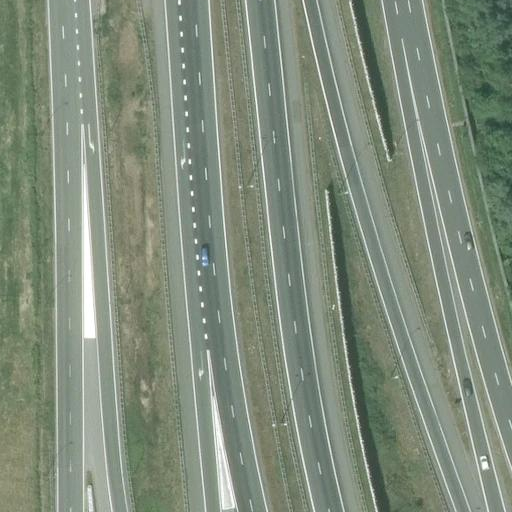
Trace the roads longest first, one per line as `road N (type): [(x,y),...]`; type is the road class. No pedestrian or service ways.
road 1 (motorway): [(460,511),(346,159),(310,0)]
road 2 (motorway): [(326,511),(285,261),(257,0)]
road 3 (motorway): [(495,511),(453,334),(409,34)]
road 4 (trunk): [(511,439),(409,34)]
road 5 (motorway): [(73,125),(118,511)]
road 6 (trunk): [(73,125),(72,511)]
road 7 (motorway): [(192,0),(221,350)]
road 8 (motorway): [(221,350),(253,511)]
road 9 (motorway): [(221,350),(212,511)]
road 10 (trunk): [(66,0),(73,125)]
